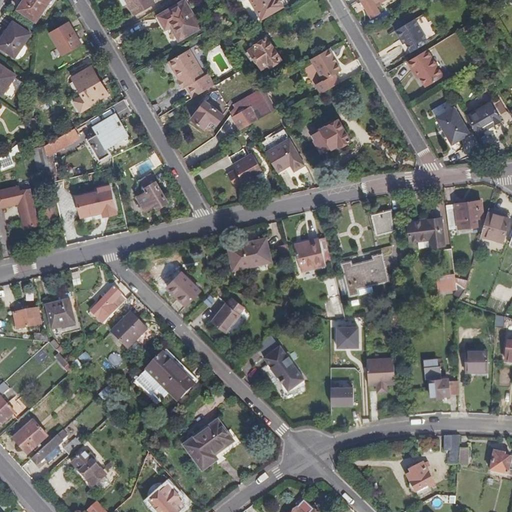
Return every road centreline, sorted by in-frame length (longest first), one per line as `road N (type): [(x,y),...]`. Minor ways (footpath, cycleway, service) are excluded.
road 1 (residential): [(306,455),(107,247)]
road 2 (residential): [(79,0),(205,224)]
road 3 (tertiary): [(434,178),(205,224)]
road 4 (residential): [(511,428),(393,428),(306,455)]
road 5 (residential): [(434,178),(332,0)]
